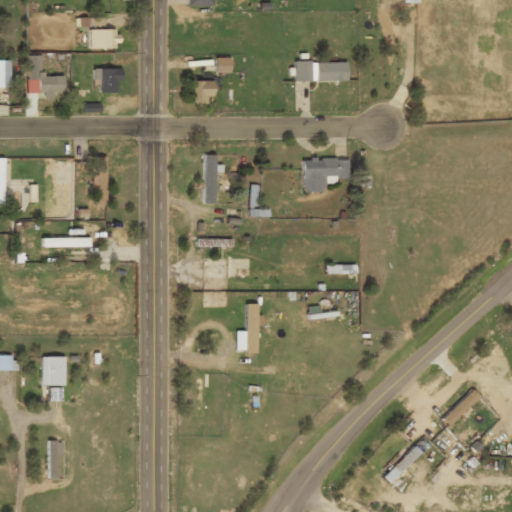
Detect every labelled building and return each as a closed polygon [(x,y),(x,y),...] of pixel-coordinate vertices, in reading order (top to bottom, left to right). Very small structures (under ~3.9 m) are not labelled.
[(101,17),(86,18),(86,29),(101,28),(101,17)] [(85,31),(85,50),(116,50),(116,31),(85,31)] [(212,73),(226,73),(226,59),(212,59),(212,73)] [(8,61),(0,61),(0,89),(8,89),(8,61)] [(41,93),(41,96),(61,95),(61,76),(36,76),(36,62),(25,62),(25,94),(41,93)] [(292,82),(344,82),(344,63),(292,63),(292,82)] [(90,84),(97,84),(97,94),(116,94),(116,69),(90,69),(90,84)] [(187,82),(187,104),(209,104),(209,82),(187,82)] [(210,204),(210,155),(199,155),(199,204),(210,204)] [(103,157),(90,157),(90,205),(103,205),(103,157)] [(319,179),(344,178),(344,159),(297,160),(298,194),(320,193),(319,179)] [(247,206),(255,206),(254,185),(246,185),(247,206)] [(86,239),(37,239),(37,248),(86,248),(86,239)] [(193,247),(206,249),(207,241),(194,240),(193,247)] [(226,279),(226,260),(198,260),(198,279),(226,279)] [(323,274),(353,273),(352,265),(322,265),(323,274)] [(233,280),(275,280),(275,269),(233,269),(233,280)] [(242,305),(241,333),(232,332),(232,354),(254,354),(255,305),(242,305)] [(9,355),(0,355),(0,370),(9,371),(9,355)] [(37,388),(61,388),(61,358),(37,358),(37,388)] [(476,397),(469,389),(438,419),(445,426),(476,397)] [(53,479),(53,441),(44,441),(44,479),(53,479)]
